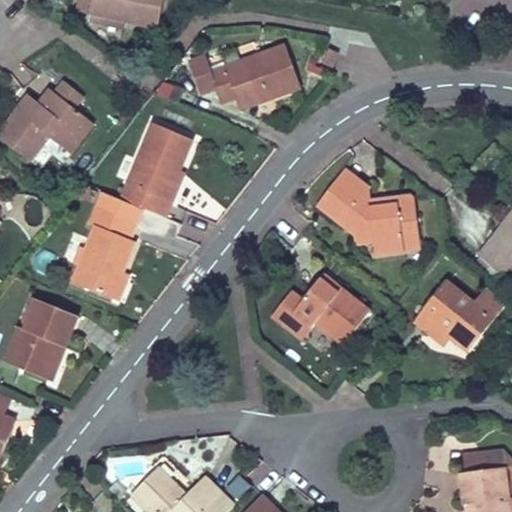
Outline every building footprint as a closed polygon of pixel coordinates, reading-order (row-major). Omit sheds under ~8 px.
[(158,32),(165,0),(79,0),(77,13),(158,32)] [(286,45),(212,71),(206,55),(189,61),(201,97),(217,92),(222,107),(237,101),(246,98),(250,109),(302,91),(286,45)] [(344,57),(330,51),(324,66),(338,72),(344,57)] [(63,81),(54,93),(75,110),(84,98),(63,81)] [(184,91),(164,82),(158,95),(179,103),(184,91)] [(54,93),(50,90),(38,104),(34,109),(23,101),(0,129),(0,138),(31,163),(51,139),(72,156),(96,126),(75,110),(54,93)] [(27,95),(23,101),(34,109),(38,104),(27,95)] [(237,101),(241,112),(250,109),(246,98),(237,101)] [(152,124),(120,199),(168,219),(176,201),(170,199),(182,172),(195,142),(152,124)] [(352,163),(346,169),(375,192),(381,185),(352,163)] [(368,237),(381,235),(384,248),(413,244),(411,230),(426,229),(425,211),(407,213),(405,191),(377,193),(375,192),(346,169),(325,197),(358,222),(365,221),(368,237)] [(187,174),(182,172),(170,199),(176,201),(187,174)] [(91,188),(79,189),(81,201),(92,200),(91,188)] [(422,189),(405,191),(407,213),(425,211),(422,189)] [(71,282),(114,300),(125,274),(138,244),(132,242),(140,224),(131,220),(136,208),(102,193),(89,223),(95,226),(85,250),(80,248),(73,264),(78,266),(71,282)] [(511,218),(510,217),(496,235),(511,248),(511,263),(510,266),(511,267),(511,218)] [(413,244),(428,243),(426,229),(411,230),(413,244)] [(486,247),(510,266),(511,263),(511,248),(496,235),(486,247)] [(132,277),(125,274),(114,300),(121,302),(132,277)] [(325,274),(304,300),(293,290),(271,318),(301,342),(315,325),(343,347),(372,311),(325,274)] [(479,343),(502,311),(451,274),(422,315),(433,323),(439,315),(460,330),(479,343)] [(36,304),(23,334),(18,331),(3,365),(44,382),(58,348),(64,351),(77,322),(36,304)] [(433,323),(454,338),(460,330),(439,315),(433,323)] [(64,351),(58,348),(44,382),(50,385),(64,351)] [(12,400),(0,394),(0,462),(17,421),(5,416),(12,400)] [(465,474),(458,475),(462,507),(468,506),(478,505),(479,511),(511,511),(511,457),(504,449),(462,454),(465,474)] [(206,511),(224,495),(211,482),(193,500),(187,495),(159,468),(130,498),(144,511),(206,511)] [(250,487),(239,476),(226,489),(238,501),(250,487)] [(206,477),(187,495),(193,500),(211,482),(206,477)] [(227,511),(234,505),(224,495),(206,511),(227,511)] [(279,511),(263,496),(258,501),(269,511),(279,511)] [(269,511),(258,501),(246,511),(269,511)]
